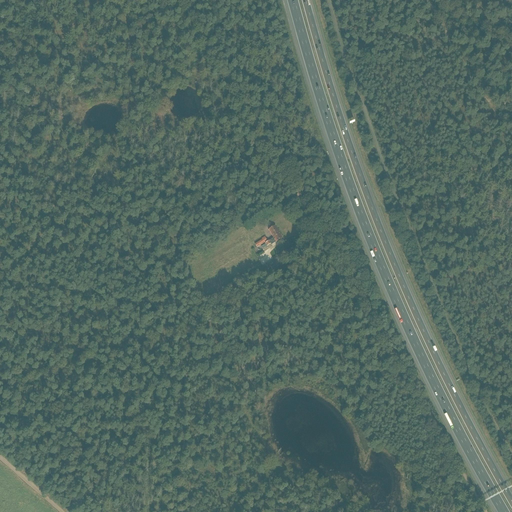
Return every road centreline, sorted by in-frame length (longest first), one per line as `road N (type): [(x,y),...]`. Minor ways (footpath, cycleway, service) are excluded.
road 1 (track): [(486,511),(179,0)]
road 2 (motorway): [(292,0),(387,281),(503,511)]
road 3 (motorway): [(511,502),(443,374),(372,210),(305,0)]
road 4 (track): [(82,189),(152,218),(171,243),(273,463)]
road 5 (track): [(206,41),(99,168)]
road 6 (track): [(0,78),(99,168)]
road 7 (track): [(82,189),(0,287)]
